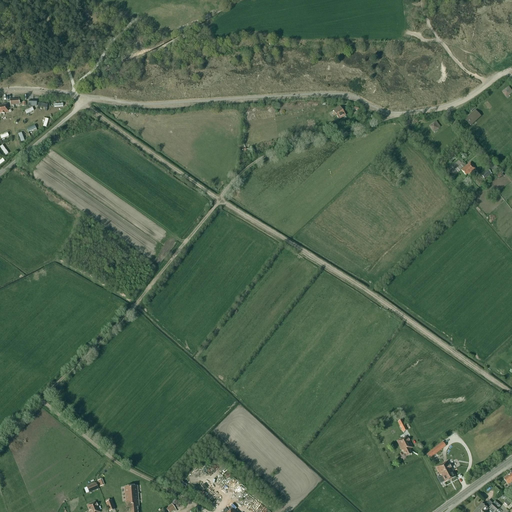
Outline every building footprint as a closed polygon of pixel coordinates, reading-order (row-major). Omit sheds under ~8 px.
[(502,93),(506,98),(511,93),(511,92),(509,88),(502,93)] [(0,105),(0,113),(8,113),(8,109),(8,104),(0,105)] [(339,120),(346,116),(342,110),(343,109),(343,108),(341,109),(340,107),(334,111),(339,120)] [(466,120),(472,126),(482,116),(476,110),(466,120)] [(430,126),(434,132),(440,129),(435,122),(430,126)] [(0,147),(6,155),(8,154),(2,145),(0,146),(0,147)] [(461,170),(466,176),(468,174),(469,174),(475,169),(471,163),(461,170)] [(484,179),(491,173),(489,170),(488,170),(487,169),(480,175),(484,179)] [(407,430),(402,420),(398,422),(403,432),(407,430)] [(400,440),(398,440),(397,441),(400,448),(399,448),(400,450),(401,449),(403,453),(404,453),(406,457),(412,454),(409,449),(413,448),(407,436),(401,439),(401,438),(400,439),(400,440)] [(442,442),(427,455),(430,459),(445,446),(442,442)] [(455,477),(449,464),(447,461),(436,467),(444,483),(455,477)] [(96,484),(87,488),(89,493),(98,489),(96,484)] [(137,511),(137,507),(139,507),(137,486),(124,487),(126,508),(130,508),(129,511),(137,511)] [(115,510),(111,500),(110,501),(109,499),(105,501),(106,502),(105,503),(109,511),(115,510)] [(100,511),(96,502),(87,505),(89,511),(100,511)] [(500,506),(495,502),(490,507),(491,508),(489,510),(491,511),(495,511),(499,509),(498,509),(500,506)]
